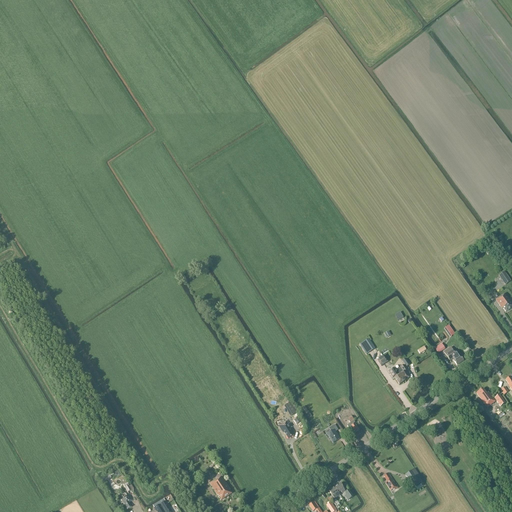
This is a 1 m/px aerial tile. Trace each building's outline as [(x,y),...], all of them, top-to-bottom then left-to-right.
[(499,276),(505,285),(511,281),(504,272),(499,276)] [(503,308),(506,312),(511,307),(511,305),(510,303),(511,302),(505,294),(496,300),(502,309),(503,308)] [(393,315),(396,321),(402,318),(399,312),(393,315)] [(453,332),(449,326),(444,329),(448,335),(453,332)] [(368,340),(361,345),(367,355),(374,350),(368,340)] [(437,353),(444,348),(441,344),(435,349),(437,353)] [(445,352),(445,354),(450,361),(452,359),(457,365),(463,361),(461,357),(460,357),(459,356),(457,357),(451,348),(445,352)] [(384,356),(377,361),(381,366),(388,362),(384,356)] [(405,365),(402,367),(401,366),(400,366),(401,368),(400,368),(395,372),(393,368),(388,371),(392,378),(394,377),(395,378),(399,385),(409,378),(405,372),(407,370),(405,368),(409,365),(406,360),(402,362),(405,365)] [(487,408),(495,402),(489,393),(486,394),(483,389),(476,394),(487,408)] [(500,407),(505,403),(500,395),(494,399),(500,407)] [(291,417),(297,413),(296,413),(298,412),(292,402),(284,407),(291,417)] [(305,406),(302,408),(308,419),(311,417),(305,406)] [(288,439),(293,436),(292,434),(294,433),(292,429),(290,430),(289,429),(290,428),(286,422),(279,426),(283,433),(284,432),(288,439)] [(354,422),(350,424),(351,425),(350,426),(353,429),(351,430),(353,433),(354,432),(355,433),(360,430),(354,422)] [(336,442),(340,439),(335,432),(337,430),(334,425),(329,429),(331,432),(327,435),(333,444),(333,443),(334,443),(336,442)] [(415,469),(406,475),(413,487),(422,481),(415,469)] [(101,483),(110,479),(108,474),(99,478),(101,483)] [(394,490),(398,488),(388,474),(384,477),(387,482),(385,483),(390,491),(394,489),(394,490)] [(221,500),(232,494),(229,490),(230,490),(222,477),(218,479),(218,478),(209,484),(218,496),(219,496),(221,500)] [(335,488),(338,493),(340,491),(341,493),(345,491),(340,484),(335,488)] [(338,493),(335,488),(329,492),(334,498),(337,496),(336,495),(338,493)] [(129,495),(121,499),(124,505),(125,505),(127,510),(132,507),(129,503),(132,501),(129,495)] [(160,505),(164,511),(171,511),(165,502),(160,505)] [(327,511),(325,511),(321,511),(315,502),(309,506),(312,511),(315,511),(327,511)] [(325,505),(329,511),(333,511),(336,511),(330,502),(325,505)]
